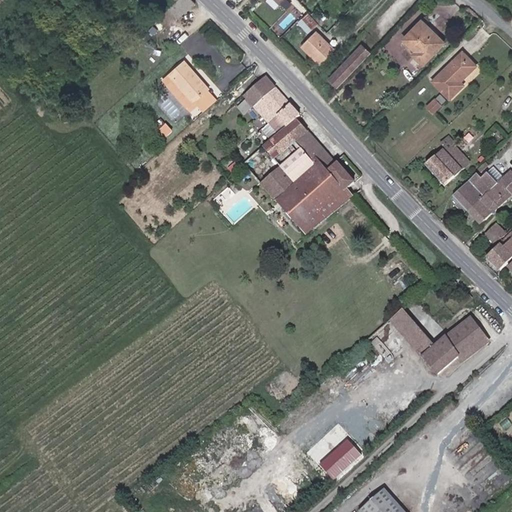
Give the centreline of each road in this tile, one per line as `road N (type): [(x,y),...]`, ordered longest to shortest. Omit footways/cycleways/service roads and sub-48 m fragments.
road 1 (primary): [(511,303),(212,0)]
road 2 (unclassified): [(312,511),(511,330)]
